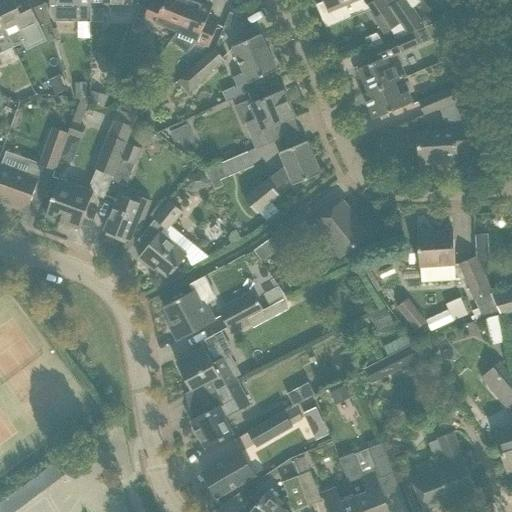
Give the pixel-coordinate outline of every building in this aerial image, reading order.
[(0,0),(0,18),(5,29),(13,45),(25,40),(21,32),(39,24),(36,19),(28,0),(17,5),(14,0),(0,0)] [(53,21),(91,22),(90,0),(49,0),(49,4),(49,11),(53,21)] [(90,0),(91,22),(103,22),(103,4),(111,4),(110,12),(132,13),(132,0),(90,0)] [(164,26),(176,32),(189,0),(163,0),(163,2),(158,0),(150,0),(144,16),(143,20),(163,28),(164,26)] [(195,0),(189,0),(176,32),(189,37),(188,39),(208,47),(209,43),(217,24),(207,20),(212,6),(195,0)] [(344,6),(357,0),(320,0),(321,2),(317,4),(316,4),(315,4),(326,28),(349,18),(344,6)] [(373,0),(365,5),(384,34),(399,24),(383,0),(373,0)] [(400,0),(390,7),(408,34),(423,24),(407,0),(400,0)] [(13,45),(5,29),(0,18),(0,48),(1,51),(13,45)] [(400,53),(418,45),(413,32),(371,50),(376,60),(389,55),(399,51),(400,53)] [(233,77),(238,87),(259,78),(277,70),(260,34),(242,42),(231,47),(243,72),(233,77)] [(178,81),(188,91),(224,59),(214,49),(178,81)] [(357,68),(367,92),(368,93),(394,82),(395,82),(400,80),(389,55),(376,60),(357,68)] [(65,70),(52,75),(61,95),(73,96),(65,70)] [(368,93),(367,92),(362,94),(373,119),(412,102),(407,91),(400,94),(395,82),(394,82),(368,93)] [(86,83),(74,83),(75,97),(86,97),(86,83)] [(418,102),(424,115),(455,101),(450,88),(418,102)] [(294,117),(283,89),(252,102),(251,100),(235,106),(243,124),(246,123),(257,148),(278,139),(273,126),(294,117)] [(106,95),(90,90),(90,103),(103,107),(106,95)] [(67,136),(80,141),(85,126),(80,124),(87,104),(79,101),(70,125),(68,133),(67,136)] [(461,114),(455,101),(448,104),(454,117),(461,114)] [(187,122),(170,130),(175,140),(191,132),(187,122)] [(416,132),(418,165),(458,162),(457,156),(471,155),(469,136),(469,123),(445,125),(445,131),(436,131),(416,132)] [(39,165),(54,170),(68,133),(53,128),(39,165)] [(120,158),(126,143),(108,135),(95,169),(113,176),(120,158)] [(320,174),(306,140),(288,148),(279,153),(284,166),(244,198),(256,214),(292,186),(320,174)] [(141,149),(126,143),(120,158),(135,164),(141,149)] [(219,178),(253,163),(246,151),(204,169),(215,189),(222,185),(219,178)] [(38,179),(41,172),(29,167),(26,175),(0,165),(0,199),(27,210),(34,191),(39,179),(38,179)] [(192,174),(188,178),(188,184),(192,188),(202,188),(206,184),(206,178),(202,174),(192,174)] [(59,179),(52,198),(45,216),(79,229),(93,191),(59,179)] [(141,224),(148,207),(151,201),(134,194),(132,200),(118,195),(111,212),(103,231),(129,241),(137,222),(141,224)] [(149,263),(168,278),(180,262),(186,255),(192,265),(208,257),(171,225),(182,212),(169,201),(154,220),(163,227),(151,242),(138,257),(147,265),(149,263)] [(342,255),(366,236),(348,213),(350,212),(342,201),(326,214),(316,222),(342,255)] [(272,236),(282,249),(310,227),(300,214),(272,236)] [(231,231),(228,237),(231,243),(240,238),(236,229),(231,231)] [(418,252),(419,267),(455,264),(453,230),(417,232),(418,252)] [(458,262),(475,299),(491,291),(475,255),(458,262)] [(171,320),(167,322),(177,341),(214,321),(205,302),(201,304),(194,290),(163,306),(171,320)] [(511,291),(498,295),(503,313),(511,311),(511,291)] [(219,314),(227,328),(247,317),(262,309),(254,295),(219,314)] [(411,330),(423,325),(410,299),(399,304),(411,330)] [(265,308),(262,309),(247,317),(252,327),(270,317),(265,308)] [(376,330),(391,322),(384,308),(368,316),(376,330)] [(501,314),(488,316),(492,342),(504,341),(501,314)] [(364,368),(372,381),(416,360),(409,346),(364,368)] [(201,384),(208,397),(237,381),(224,357),(212,363),(204,347),(176,362),(191,390),(201,384)] [(511,376),(500,362),(481,377),(507,408),(511,403),(511,376)] [(237,381),(208,397),(214,408),(190,421),(205,449),(233,434),(224,418),(236,412),(235,410),(249,403),(237,381)] [(342,385),(330,391),(335,402),(347,397),(342,385)] [(303,412),(308,422),(320,416),(315,407),(303,412)] [(249,430),(258,445),(292,426),(282,411),(249,430)] [(417,492),(424,510),(475,490),(468,472),(453,431),(437,437),(448,464),(412,479),(417,492)] [(501,454),(507,473),(511,471),(511,435),(497,440),(501,454)] [(393,473),(381,443),(368,449),(380,478),(393,473)] [(216,497),(255,475),(240,450),(202,473),(216,497)] [(355,497),(354,498),(359,511),(388,511),(383,498),(365,450),(340,458),(355,497)] [(310,471),(297,476),(309,506),(321,501),(314,482),(310,471)] [(309,506),(297,476),(282,482),(287,495),(281,502),(268,491),(251,511),(288,511),(292,508),(293,511),(309,506)] [(359,511),(354,498),(340,503),(335,489),(323,493),(330,511),(359,511)]
